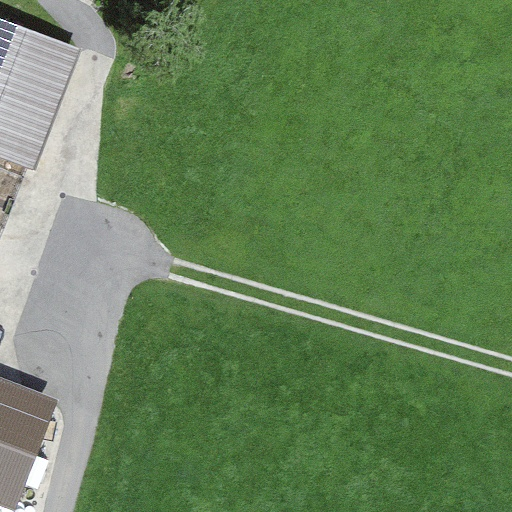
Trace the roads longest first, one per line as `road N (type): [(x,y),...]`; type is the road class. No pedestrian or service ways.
road 1 (track): [(511,370),(122,259)]
road 2 (track): [(58,511),(122,259)]
